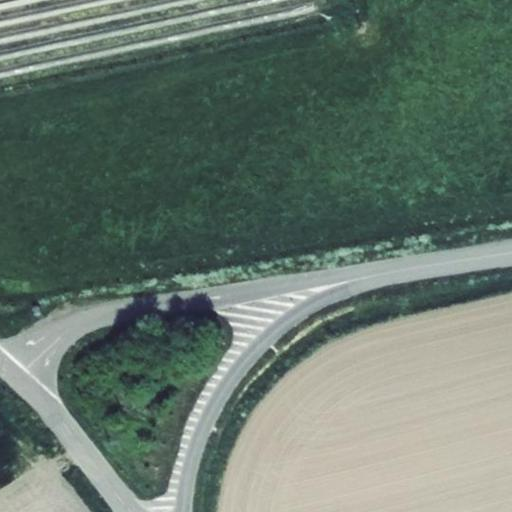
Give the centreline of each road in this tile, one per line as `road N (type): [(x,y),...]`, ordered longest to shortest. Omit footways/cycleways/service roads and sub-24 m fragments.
road 1 (unclassified): [(327,290),(226,295),(89,319),(7,366)]
road 2 (tertiary): [(180,511),(195,437),(229,373),(288,312),(327,290)]
road 3 (unclassified): [(7,366),(132,511)]
road 4 (tertiary): [(327,290),(393,269),(511,251)]
